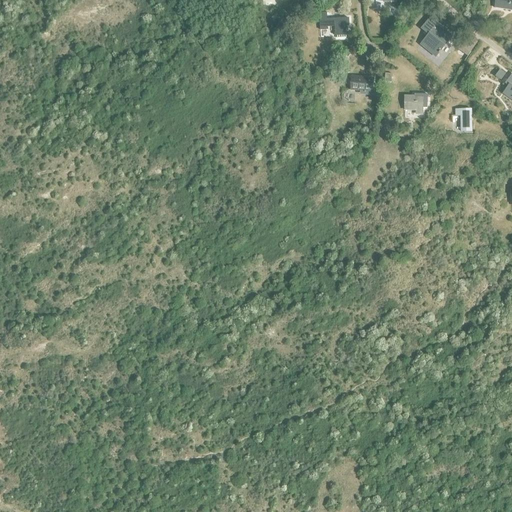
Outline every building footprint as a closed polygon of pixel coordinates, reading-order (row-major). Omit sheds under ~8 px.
[(511,0),(495,0),(494,8),(511,11),(511,0)] [(347,36),(347,32),(348,32),(348,29),(347,29),(347,27),(349,26),(348,19),(327,20),(326,14),(319,14),(320,31),(327,30),(327,28),(335,27),(335,36),(337,36),(337,38),(346,38),(346,36),(347,36)] [(427,50),(435,57),(453,35),(431,18),(422,29),(435,40),(427,50)] [(336,72),(343,78),(347,74),(340,68),(336,72)] [(500,71),(496,77),(501,81),(505,75),(500,71)] [(352,77),(351,91),(365,92),(365,96),(377,97),(377,87),(373,86),(373,79),(352,77)] [(414,97),(405,97),(405,110),(416,111),(416,115),(422,115),(422,109),(427,109),(427,95),(414,95),(414,97)] [(455,110),(455,117),(460,116),(461,132),(472,132),(471,110),(460,110),(455,110)]
